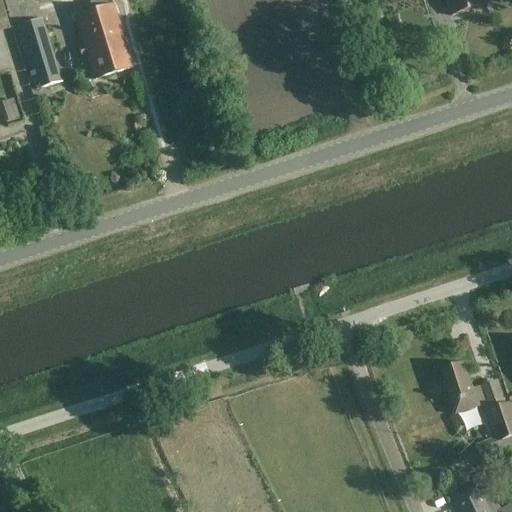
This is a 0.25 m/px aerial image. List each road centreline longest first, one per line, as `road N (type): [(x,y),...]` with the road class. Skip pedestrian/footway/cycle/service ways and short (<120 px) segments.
road 1 (unclassified): [(0,435),(511,269)]
road 2 (tertiary): [(0,260),(511,95)]
